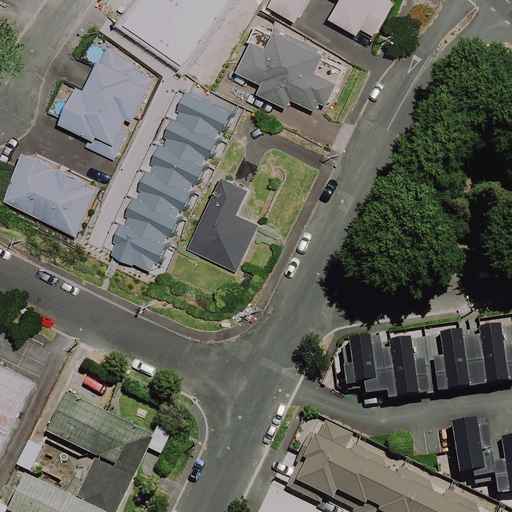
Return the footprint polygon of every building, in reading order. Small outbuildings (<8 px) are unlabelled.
[(164,0),(155,14),(211,50),(243,0),(164,0)] [(358,36),(362,29),(375,36),(392,5),(382,0),(271,0),(268,7),(299,24),(312,0),(341,0),(330,21),(358,36)] [(294,101),(318,112),(321,105),(328,108),(339,85),(318,75),(327,55),(277,33),(269,50),(256,44),(242,75),(263,85),(259,95),(290,109),(294,101)] [(220,60),(194,46),(187,60),(212,74),(220,60)] [(132,63),(110,52),(90,92),(84,89),(66,126),(97,142),(99,137),(116,146),(129,120),(135,122),(155,81),(130,68),(132,63)] [(170,111),(141,163),(180,185),(183,186),(212,134),(170,111)] [(30,150),(5,199),(79,237),(104,188),(30,150)] [(180,185),(141,163),(135,175),(121,167),(106,194),(118,201),(124,190),(165,212),(180,185)] [(241,212),(254,188),(225,173),(187,248),(238,274),(263,223),(241,212)] [(440,339),(448,396),(488,390),(479,334),(453,337),(451,326),(438,328),(440,339)] [(392,335),(402,404),(448,396),(440,339),(438,328),(392,335)] [(511,386),(511,328),(479,334),(488,390),(511,386)] [(402,404),(392,335),(345,342),(353,398),(385,393),(387,406),(402,404)] [(0,472),(38,394),(0,375),(0,472)] [(73,501),(97,511),(116,511),(151,439),(61,396),(43,435),(93,459),(73,501)] [(511,494),(502,443),(490,446),(486,421),(446,427),(455,479),(484,498),(511,494)] [(351,438),(322,425),(315,440),(308,437),(287,483),(330,502),(333,496),(368,511),(483,511),(396,472),(376,463),(346,450),(351,438)] [(511,441),(502,443),(511,494),(511,493),(511,441)] [(40,451),(26,444),(13,467),(27,475),(40,451)] [(97,511),(73,501),(18,474),(0,511),(97,511)]
